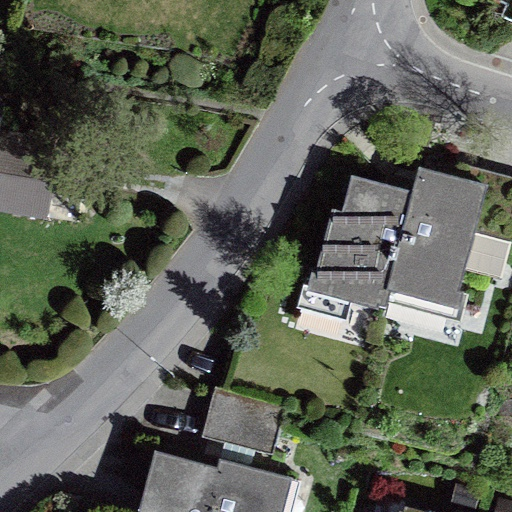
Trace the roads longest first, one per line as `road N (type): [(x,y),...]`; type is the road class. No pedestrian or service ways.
road 1 (residential): [(73,413),(234,232),(336,45)]
road 2 (residential): [(336,45),(511,98)]
